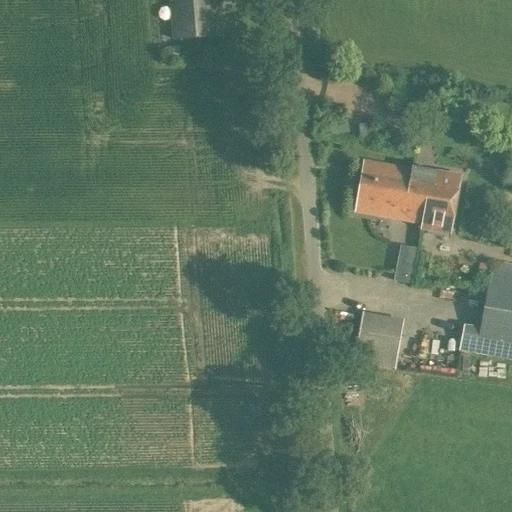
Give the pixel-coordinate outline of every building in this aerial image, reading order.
[(170,0),(173,40),(217,36),(215,12),(210,12),(209,0),(170,0)] [(361,140),(378,139),(377,123),(360,125),(361,140)] [(409,188),(413,170),(362,161),(354,210),(422,223),(422,222),(423,222),(427,200),(418,198),(419,190),(409,188)] [(422,222),(422,223),(424,223),(423,227),(449,232),(459,176),(413,168),(413,170),(409,188),(419,190),(418,198),(427,200),(423,222),(422,222)] [(399,246),(396,282),(415,283),(418,247),(399,246)] [(484,308),(511,312),(511,266),(493,263),(484,308)] [(511,359),(511,312),(484,308),(480,328),(463,325),(459,350),(511,359)] [(393,367),(401,321),(362,314),(354,360),(393,367)]
